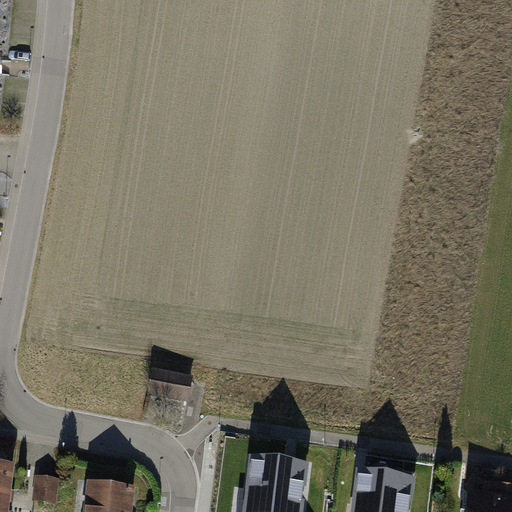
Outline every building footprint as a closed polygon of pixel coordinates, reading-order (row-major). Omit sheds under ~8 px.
[(152,369),(147,395),(187,403),(192,376),(152,369)] [(0,511),(6,511),(13,464),(0,462),(0,511)] [(250,462),(244,511),(306,511),(311,469),(250,462)] [(58,477),(35,475),(33,499),(56,501),(58,477)] [(357,477),(353,511),(411,511),(415,482),(357,477)] [(464,511),(511,511),(511,484),(484,481),(483,493),(467,491),(464,511)] [(81,511),(130,511),(134,488),(85,482),(81,511)]
